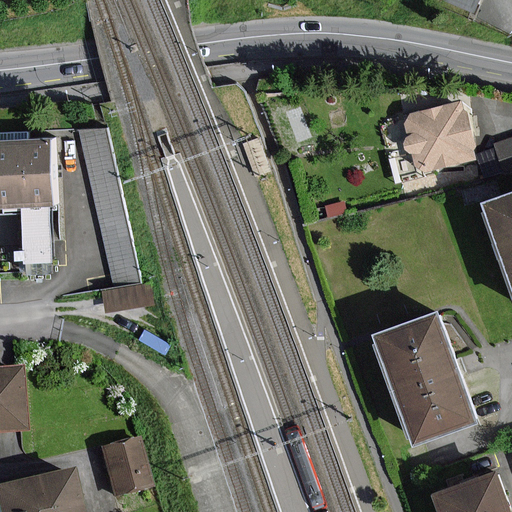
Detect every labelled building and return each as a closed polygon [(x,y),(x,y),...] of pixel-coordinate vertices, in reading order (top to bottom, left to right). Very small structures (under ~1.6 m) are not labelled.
[(456,0),(477,8),(480,0),(456,0)] [(425,171),(476,156),(462,107),(411,121),(425,171)] [(24,262),(51,261),(49,205),(59,204),(56,141),(0,142),(0,206),(22,206),(24,262)] [(511,143),(503,146),(511,172),(511,143)] [(511,198),(487,207),(511,278),(511,198)] [(153,299),(149,276),(105,284),(109,307),(153,299)] [(378,339),(416,440),(472,418),(452,367),(433,318),(378,339)] [(0,367),(0,428),(28,427),(24,366),(0,367)] [(137,440),(102,450),(114,494),(149,484),(137,440)] [(1,486),(6,511),(86,511),(76,468),(1,486)] [(437,498),(442,511),(507,511),(494,476),(437,498)]
